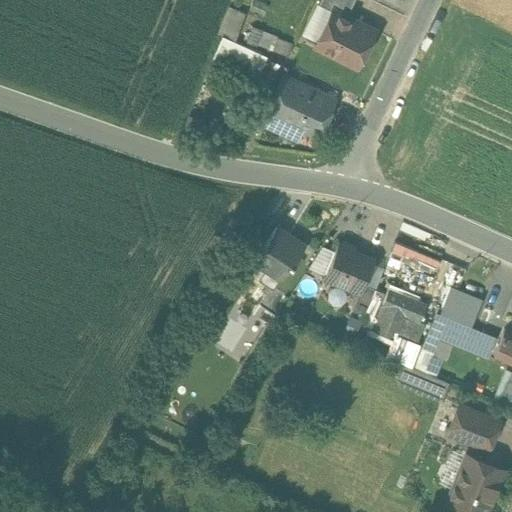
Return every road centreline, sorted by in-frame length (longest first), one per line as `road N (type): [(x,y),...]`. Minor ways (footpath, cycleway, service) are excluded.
road 1 (tertiary): [(0,96),(217,170),(348,182)]
road 2 (unclassified): [(435,0),(348,182)]
road 3 (tertiary): [(348,182),(511,252)]
